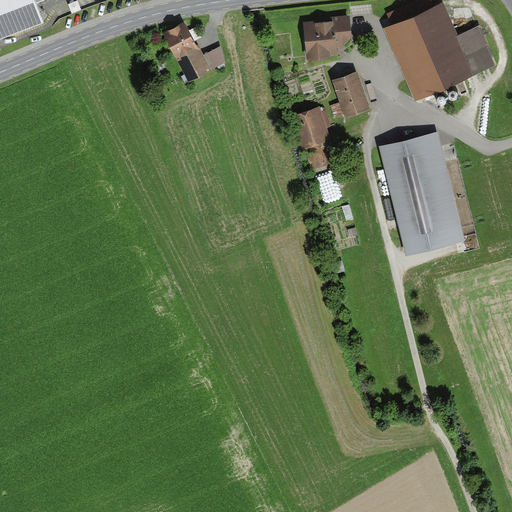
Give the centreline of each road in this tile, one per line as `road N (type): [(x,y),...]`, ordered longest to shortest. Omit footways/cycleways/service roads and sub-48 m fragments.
road 1 (track): [(474,511),(430,416),(366,130),(382,98),(391,96),(481,145),(511,141)]
road 2 (secondary): [(0,71),(132,20),(228,0)]
